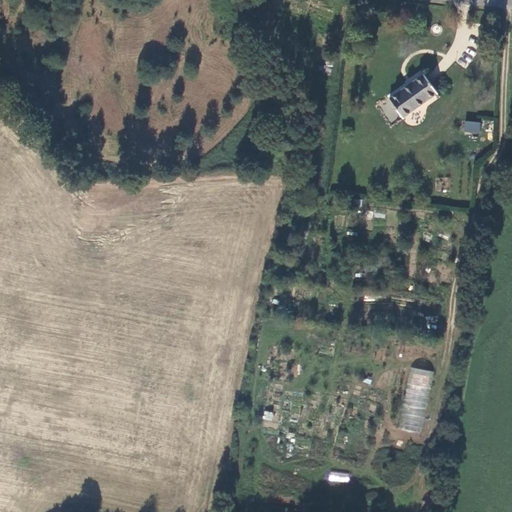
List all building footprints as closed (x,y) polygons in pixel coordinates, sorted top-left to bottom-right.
[(437,93),(422,75),(388,100),(403,119),(437,93)] [(480,122),(465,121),(465,131),(479,132),(480,122)] [(410,367),(398,428),(421,433),(433,372),(410,367)] [(263,419),(272,421),(273,412),(264,410),(263,419)] [(348,482),(349,473),(329,471),(328,480),(348,482)]
